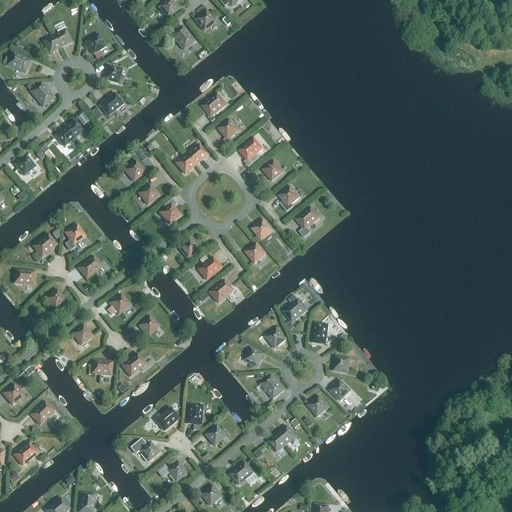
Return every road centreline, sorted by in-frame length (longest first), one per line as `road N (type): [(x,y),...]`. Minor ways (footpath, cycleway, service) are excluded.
road 1 (residential): [(87,305),(200,218)]
road 2 (residential): [(207,475),(299,393)]
